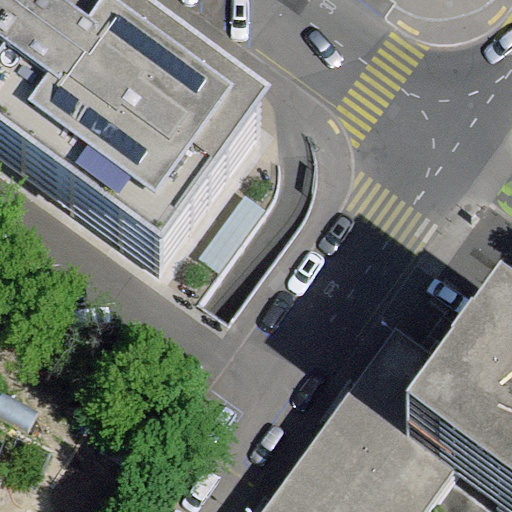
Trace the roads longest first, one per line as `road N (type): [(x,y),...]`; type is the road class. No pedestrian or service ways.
road 1 (residential): [(276,393),(455,128)]
road 2 (residential): [(455,128),(285,0)]
